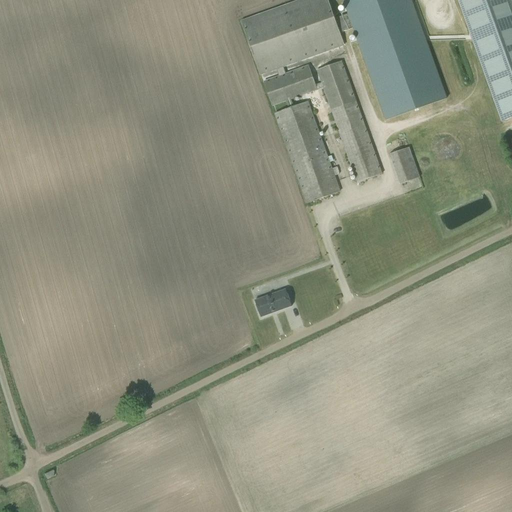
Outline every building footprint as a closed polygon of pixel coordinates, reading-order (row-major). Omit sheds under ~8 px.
[(334,19),(327,0),(301,0),(242,21),(261,75),(276,69),(279,77),(286,74),(283,67),(344,45),(338,31),(334,19)] [(341,0),(347,14),(334,19),(337,27),(338,31),(339,34),(352,29),(385,121),(447,98),(412,0),(341,0)] [(511,0),(457,0),(502,122),(511,118),(511,0)] [(316,85),(317,90),(324,88),(358,183),(382,174),(342,61),(317,70),(322,83),(316,85)] [(286,74),(279,77),(264,82),(272,106),(286,101),(289,109),(294,107),(291,99),(317,90),(309,66),(286,74)] [(308,102),(275,113),(308,203),(340,192),(335,176),(340,174),(338,167),(332,169),(308,102)] [(390,154),(401,185),(420,178),(409,148),(390,154)] [(255,301),(261,317),(292,306),(286,290),(255,301)] [(53,478),(53,473),(52,471),(43,476),(44,477),(48,480),(53,478)]
